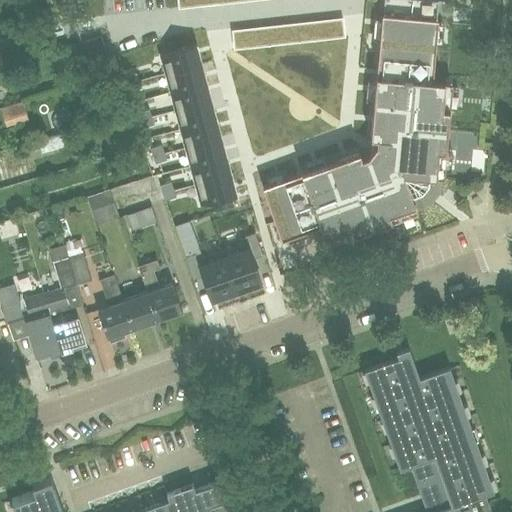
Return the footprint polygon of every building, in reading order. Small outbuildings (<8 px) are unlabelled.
[(268,186),(263,187),(281,238),(320,224),(327,243),(417,211),(417,208),(413,199),(423,196),(430,187),(431,176),(441,177),(443,177),(452,81),(432,79),(437,23),(439,0),(384,0),(383,13),(384,13),(383,18),(381,18),(381,19),(384,20),(382,39),(379,38),(379,39),(379,40),(381,40),(380,59),(377,59),(375,81),(374,101),(371,136),(377,137),(376,143),(368,154),(362,156),(360,150),(327,162),(307,169),(301,171),(288,176),(268,183),(267,183),(268,186)] [(165,73),(201,63),(196,44),(160,53),(165,73)] [(201,63),(165,73),(170,91),(206,82),(201,63)] [(136,72),(125,76),(128,84),(139,80),(136,72)] [(139,80),(128,84),(130,91),(142,88),(139,80)] [(211,100),(206,82),(170,91),(175,110),(211,100)] [(216,119),(211,100),(175,110),(180,129),(216,119)] [(149,109),(138,113),(140,120),(152,116),(149,109)] [(11,127),(33,121),(30,111),(8,117),(11,127)] [(152,116),(140,120),(143,128),(154,124),(152,116)] [(216,119),(180,129),(185,147),(221,137),(216,119)] [(226,156),(221,137),(185,147),(190,166),(226,156)] [(162,144),(150,148),(153,156),(164,152),(162,144)] [(164,152),(153,156),(155,163),(167,159),(164,152)] [(231,174),(226,156),(190,166),(195,184),(231,174)] [(237,194),(231,174),(195,184),(200,204),(237,194)] [(171,181),(160,185),(162,193),(174,189),(171,181)] [(121,192),(126,205),(143,199),(138,186),(121,192)] [(115,202),(110,189),(87,197),(92,210),(115,202)] [(174,189),(162,193),(165,200),(176,196),(174,189)] [(115,202),(92,210),(97,225),(119,217),(115,202)] [(132,229),(140,226),(135,212),(127,215),(132,229)] [(178,237),(193,231),(189,220),(174,225),(178,237)] [(246,240),(222,249),(237,291),(261,282),(253,258),(263,254),(255,232),(244,235),(246,240)] [(196,253),(185,257),(193,279),(203,275),(212,300),(237,291),(222,249),(215,251),(197,257),(196,253)] [(68,257),(76,283),(76,284),(91,280),(83,253),(68,257)] [(76,283),(68,257),(52,262),(60,288),(65,286),(76,283)] [(139,265),(148,291),(158,319),(184,310),(174,282),(161,287),(155,270),(161,267),(158,258),(139,265)] [(134,327),(124,299),(118,283),(115,274),(101,279),(104,288),(105,287),(111,304),(99,308),(109,336),(111,341),(125,337),(123,331),(134,327)] [(64,350),(46,292),(20,300),(15,283),(0,287),(0,301),(7,321),(26,315),(38,358),(64,350)] [(46,292),(64,350),(87,343),(78,310),(73,312),(65,286),(60,288),(46,292)] [(134,327),(158,319),(148,291),(124,299),(134,327)] [(419,376),(408,346),(396,350),(398,356),(364,369),(400,468),(410,464),(427,511),(487,511),(491,511),(484,493),(494,489),(448,365),(419,376)] [(191,433),(195,450),(205,448),(201,431),(191,433)] [(130,511),(64,511),(51,475),(33,481),(36,489),(12,497),(17,511),(245,511),(244,509),(240,511),(227,476),(195,488),(193,483),(167,492),(169,498),(130,511)]
